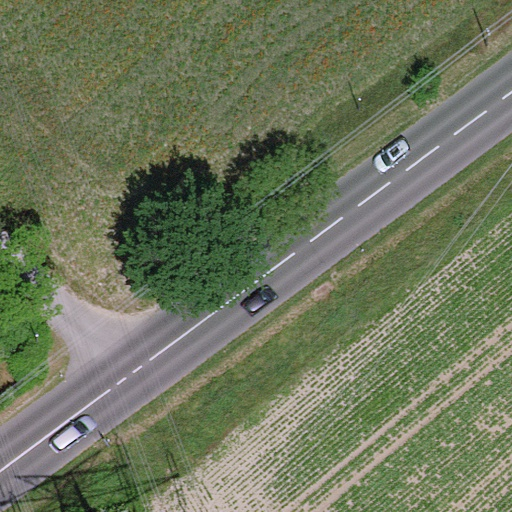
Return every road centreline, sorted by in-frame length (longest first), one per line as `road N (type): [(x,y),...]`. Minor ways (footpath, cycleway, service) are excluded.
road 1 (secondary): [(0,476),(511,94)]
road 2 (track): [(133,376),(0,249)]
